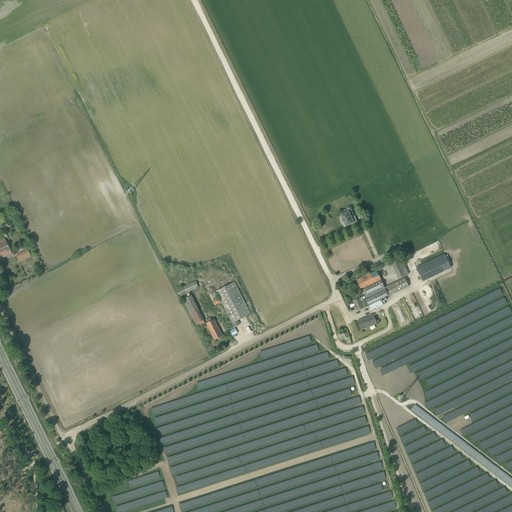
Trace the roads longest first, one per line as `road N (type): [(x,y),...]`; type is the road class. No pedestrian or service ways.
road 1 (unclassified): [(66,437),(336,297),(195,0)]
road 2 (unclassified): [(66,437),(0,305)]
